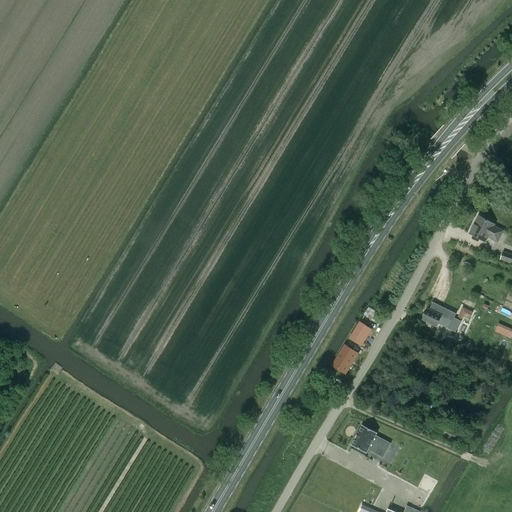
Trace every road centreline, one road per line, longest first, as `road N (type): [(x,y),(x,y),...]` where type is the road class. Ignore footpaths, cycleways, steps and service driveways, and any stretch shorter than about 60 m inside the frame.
road 1 (unclassified): [(277,511),(511,110)]
road 2 (primary): [(211,511),(379,231),(453,132)]
